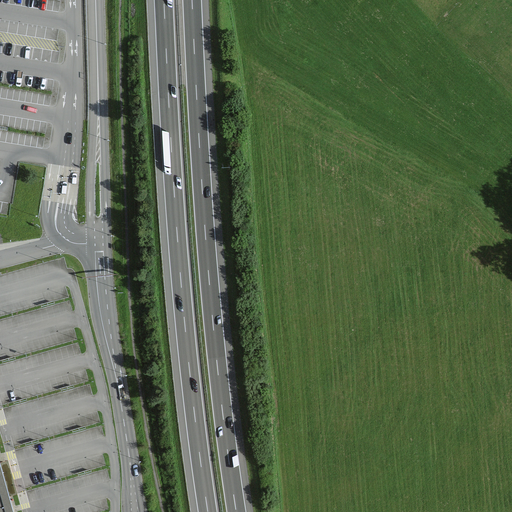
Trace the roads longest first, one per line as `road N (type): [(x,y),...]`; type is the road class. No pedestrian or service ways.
road 1 (track): [(162,511),(128,290),(123,0)]
road 2 (motorway): [(237,511),(215,351),(192,0)]
road 3 (motorway): [(164,0),(188,360),(207,511)]
road 4 (unclassified): [(99,244),(139,511)]
